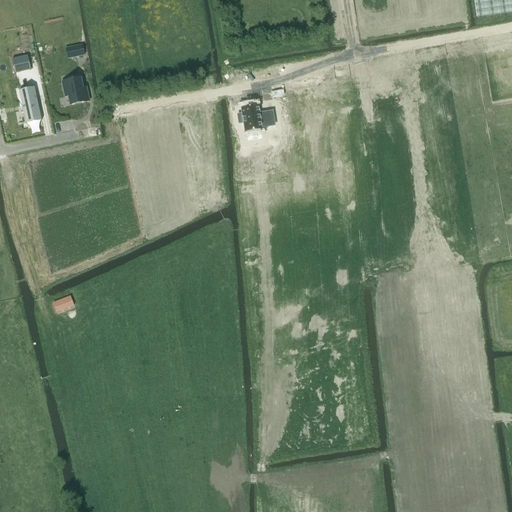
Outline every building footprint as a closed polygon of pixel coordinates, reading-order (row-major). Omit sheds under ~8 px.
[(81,45),(65,48),(66,53),(72,52),(73,58),(83,56),(81,45)] [(24,57),(11,60),(15,74),(27,71),(30,70),(27,56),(24,57)] [(78,79),(61,82),(65,98),(70,97),(72,105),(88,102),(85,88),(80,89),(78,79)] [(31,88),(18,91),(25,122),(38,119),(41,119),(34,88),(31,88)] [(241,114),(236,115),(238,124),(243,124),(244,133),(262,130),(261,128),(274,126),(272,112),(259,114),(258,106),(240,108),(241,114)] [(204,115),(187,118),(191,143),(209,140),(204,115)] [(53,302),(57,311),(74,305),(70,295),(53,302)]
